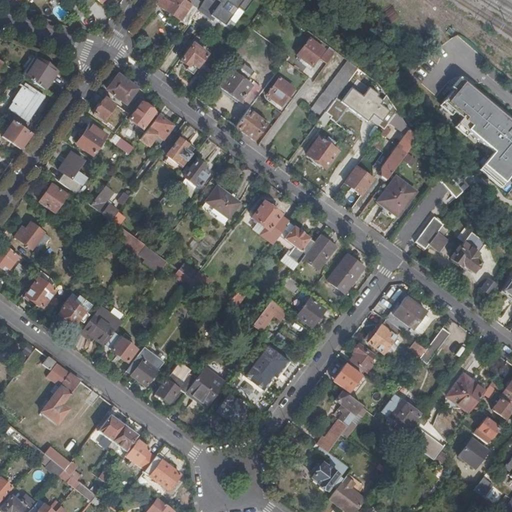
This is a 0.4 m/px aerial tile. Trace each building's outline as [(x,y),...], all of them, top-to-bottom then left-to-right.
[(166,0),(165,1),(163,0),(158,0),(155,5),(163,11),(163,10),(171,15),(173,17),(175,18),(185,25),(188,21),(192,16),(196,11),(197,9),(187,3),(182,0),(166,0)] [(196,0),(188,0),(187,3),(197,9),(200,5),(201,3),(196,0)] [(197,9),(196,11),(213,23),(215,20),(224,26),(237,8),(244,13),(253,0),(213,0),(212,2),(209,0),(202,0),(201,3),(200,5),(197,9)] [(69,12),(78,21),(84,15),(74,6),(69,12)] [(324,50),(310,40),(297,56),(312,67),(324,50)] [(206,55),(192,44),(180,61),(188,67),(185,70),(192,75),(206,55)] [(327,64),(334,54),(328,50),(321,60),(327,64)] [(25,78),(43,90),(49,82),(47,81),(54,71),(36,60),(25,78)] [(337,96),(358,69),(347,61),(323,93),(333,101),(336,97),(337,96)] [(253,72),(243,65),(235,76),(231,73),(220,88),(219,90),(237,103),(238,101),(246,107),(260,88),(252,82),(250,86),(245,83),(253,72)] [(125,104),(136,89),(118,75),(106,90),(125,104)] [(293,90),(279,79),(267,96),(281,106),(293,90)] [(511,121),(465,82),(454,94),(452,91),(439,106),(451,116),(454,112),(462,119),(455,128),(466,137),(469,133),(485,147),(486,146),(494,153),(478,171),(500,189),(511,174),(511,121)] [(12,122),(24,131),(29,123),(27,122),(44,97),(35,92),(25,86),(9,110),(16,115),(11,122),(12,122)] [(330,105),(325,113),(329,116),(331,117),(337,122),(348,107),(368,121),(370,118),(385,129),(398,112),(387,96),(382,102),(377,98),(379,95),(369,88),(363,95),(352,88),(342,102),(336,97),(333,101),(330,105)] [(330,105),(333,101),(323,93),(311,108),(322,117),(325,113),(330,105)] [(102,121),(114,105),(104,99),(93,114),(102,121)] [(248,111),(235,128),(253,141),(266,125),(263,123),(274,108),(263,100),(252,115),(248,111)] [(141,130),(154,113),(140,103),(127,119),(141,130)] [(276,111),(272,117),(276,120),(280,114),(276,111)] [(405,123),(398,112),(385,129),(396,136),(400,130),(405,123)] [(329,116),(325,113),(322,117),(318,122),(323,126),(331,117),(329,116)] [(166,122),(158,115),(139,140),(147,146),(166,122)] [(20,150),(30,135),(24,131),(12,122),(1,137),(20,150)] [(406,134),(410,130),(405,123),(400,130),(406,134)] [(92,155),(105,136),(88,124),(75,144),(92,155)] [(391,173),(416,140),(410,130),(406,134),(389,158),(382,167),(383,167),(391,173)] [(324,142),(319,139),(306,156),(325,169),(338,152),(332,148),(334,144),(328,138),(324,142)] [(133,148),(120,139),(115,145),(128,155),(133,148)] [(174,143),(170,140),(161,153),(167,157),(164,162),(173,169),(177,164),(180,167),(193,149),(186,144),(185,145),(177,139),(174,143)] [(349,161),(357,167),(365,156),(357,151),(349,161)] [(71,179),(83,162),(69,152),(57,170),(71,179)] [(403,161),(411,168),(416,161),(408,155),(403,161)] [(197,188),(206,176),(200,172),(203,167),(203,166),(203,164),(198,160),(195,161),(183,178),(184,179),(181,184),(189,189),(192,185),(197,188)] [(381,175),(386,179),(391,173),(383,167),(381,170),(384,171),(381,175)] [(344,183),(361,196),(372,180),(356,168),(344,183)] [(461,191),(465,188),(462,185),(464,183),(453,170),(441,180),(456,198),(462,192),(461,191)] [(385,208),(397,217),(415,193),(397,180),(379,204),(385,208)] [(53,214),(66,196),(51,185),(38,203),(53,214)] [(112,193),(104,187),(97,197),(105,203),(112,193)] [(227,219),(238,204),(232,199),(229,197),(216,187),(205,202),(227,219)] [(105,203),(97,197),(93,203),(90,206),(110,221),(117,212),(105,203)] [(253,230),(272,244),(278,236),(288,223),(279,217),(280,215),(263,202),(251,218),(258,224),(253,230)] [(430,222),(415,242),(417,244),(416,246),(423,251),(428,245),(437,233),(441,227),(434,222),(433,223),(430,222)] [(29,223),(24,230),(22,232),(19,230),(13,238),(30,251),(43,233),(29,223)] [(287,257),(297,265),(302,259),(314,243),(288,223),(278,236),(294,247),(287,257)] [(443,237),(449,229),(443,224),(441,227),(437,233),(443,237)] [(116,226),(113,230),(118,234),(116,237),(125,243),(123,246),(137,256),(140,252),(144,246),(133,238),(116,226)] [(443,237),(437,233),(428,245),(439,252),(447,241),(443,237)] [(334,244),(322,235),(320,237),(332,246),(334,244)] [(319,236),(314,243),(302,259),(317,271),(335,248),(332,246),(320,237),(319,236)] [(476,246),(466,239),(463,243),(473,251),(476,246)] [(166,245),(164,243),(156,255),(158,256),(166,245)] [(473,251),(463,243),(451,260),(460,267),(462,265),(473,273),(480,264),(474,259),(478,254),(473,251)] [(144,246),(140,252),(162,268),(166,262),(158,256),(156,255),(144,246)] [(17,258),(4,248),(0,252),(0,268),(2,266),(8,270),(17,258)] [(346,256),(360,267),(362,264),(348,254),(346,256)] [(363,269),(360,267),(346,256),(327,282),(343,294),(363,269)] [(174,277),(188,288),(193,282),(192,282),(178,271),(174,277)] [(54,282),(42,273),(37,279),(50,288),(54,282)] [(200,288),(203,290),(209,282),(198,274),(192,282),(193,282),(200,288)] [(511,276),(500,292),(511,301),(511,276)] [(288,278),(283,284),(295,293),(299,287),(288,278)] [(42,308),(54,291),(50,288),(37,279),(25,296),(35,304),(42,308)] [(490,296),(497,286),(488,280),(482,289),(490,296)] [(188,288),(187,290),(195,295),(200,288),(193,282),(188,288)] [(237,292),(226,307),(233,312),(244,297),(237,292)] [(25,296),(23,299),(33,306),(35,304),(25,296)] [(78,300),(77,300),(71,296),(61,309),(62,309),(57,316),(59,317),(57,318),(64,323),(65,322),(73,327),(80,317),(84,313),(74,306),(78,300)] [(79,297),(77,300),(78,300),(74,306),(84,313),(80,317),(83,319),(81,322),(83,324),(88,316),(86,315),(92,306),(79,297)] [(396,305),(385,320),(385,321),(400,331),(407,337),(413,329),(419,332),(429,319),(424,315),(425,313),(405,298),(399,307),(396,305)] [(271,303),(282,311),(284,309),(279,306),(280,303),(274,299),(271,303)] [(311,328),(324,311),(309,300),(296,317),(311,328)] [(252,326),(260,332),(273,315),(278,319),(283,312),(282,311),(271,303),(270,302),(252,326)] [(121,323),(99,307),(82,330),(103,346),(121,323)] [(251,326),(241,318),(237,324),(247,331),(251,326)] [(400,331),(385,321),(381,327),(380,326),(367,343),(383,355),(400,331)] [(450,335),(442,329),(425,350),(420,357),(417,361),(425,367),(450,335)] [(126,363),(136,350),(127,344),(131,339),(125,334),(121,339),(114,334),(104,346),(110,351),(110,352),(126,363)] [(425,350),(414,342),(410,349),(420,357),(425,350)] [(277,353),(266,345),(258,356),(269,364),(277,353)] [(350,361),(347,366),(360,375),(363,371),(365,372),(370,365),(369,365),(372,362),(369,360),(372,356),(358,346),(354,352),(355,353),(350,361)] [(143,348),(126,372),(145,387),(153,375),(156,377),(158,374),(156,372),(163,363),(143,348)] [(258,356),(243,376),(263,391),(277,371),(280,373),(288,361),(277,353),(269,364),(258,356)] [(55,364),(47,358),(41,366),(49,372),(55,364)] [(155,394),(174,408),(185,393),(196,379),(189,374),(190,372),(179,363),(155,394)] [(50,373),(46,378),(59,388),(41,413),(57,425),(68,410),(62,405),(70,395),(79,382),(56,364),(50,373)] [(348,393),(360,376),(345,365),(335,379),(342,384),(340,387),(348,393)] [(196,379),(185,393),(204,406),(222,383),(203,369),(196,379)] [(452,402),(468,413),(472,408),(475,404),(485,391),(463,375),(446,397),(447,398),(448,396),(454,400),(452,402)] [(511,379),(501,394),(511,402),(511,379)] [(85,386),(79,382),(70,395),(76,399),(85,386)] [(499,388),(492,382),(489,386),(497,391),(499,388)] [(361,407),(340,392),(334,401),(340,406),(335,413),(340,418),(324,439),(322,438),(316,445),(319,447),(327,453),(341,435),(357,413),(361,407)] [(233,423),(244,408),(228,396),(216,412),(225,419),(226,418),(233,423)] [(407,431),(419,414),(401,401),(400,401),(393,396),(381,413),(407,431)] [(505,420),(511,409),(511,408),(500,399),(491,410),(505,420)] [(111,442),(123,426),(112,418),(117,410),(113,407),(107,415),(109,417),(97,432),(111,442)] [(369,413),(361,407),(357,413),(365,419),(367,416),(369,413)] [(473,434),(486,444),(498,429),(485,418),(473,434)] [(136,437),(123,426),(111,442),(112,443),(124,452),(136,437)] [(442,447),(415,427),(405,440),(406,441),(425,455),(432,460),(442,447)] [(6,433),(22,446),(26,441),(10,428),(6,433)] [(473,469),(487,451),(471,439),(457,457),(473,469)] [(32,454),(36,449),(26,441),(22,446),(32,454)] [(148,451),(136,441),(124,457),(136,467),(148,451)] [(425,455),(406,441),(403,446),(421,460),(425,455)] [(319,447),(312,457),(322,464),(312,477),(312,479),(318,484),(317,485),(326,492),(330,485),(336,489),(343,479),(340,477),(347,468),(327,453),(319,447)] [(46,466),(43,469),(56,480),(59,477),(63,471),(44,455),(39,460),(46,466)] [(179,475),(155,457),(144,473),(156,483),(155,485),(157,487),(158,484),(167,491),(179,475)] [(70,462),(63,471),(69,476),(73,471),(76,467),(70,462)] [(63,471),(59,477),(74,490),(76,487),(79,484),(76,482),(69,476),(63,471)] [(73,471),(69,476),(76,482),(80,477),(73,471)] [(102,473),(98,479),(104,484),(109,478),(102,473)] [(347,474),(345,477),(354,484),(349,491),(355,495),(355,494),(362,485),(347,474)] [(80,477),(76,482),(79,484),(80,485),(94,497),(98,492),(80,477)] [(343,479),(336,489),(328,500),(336,506),(337,504),(344,509),(342,511),(355,511),(364,500),(355,494),(355,495),(349,491),(354,484),(345,477),(343,479)] [(0,501),(11,488),(0,478),(0,501)] [(472,491),(475,492),(482,498),(491,486),(481,479),(472,491)] [(490,491),(506,504),(511,496),(511,491),(498,480),(490,491)] [(91,501),(94,497),(80,485),(78,488),(77,490),(91,501)] [(452,511),(463,495),(451,486),(439,502),(452,511)] [(34,503),(25,496),(18,504),(11,498),(0,510),(1,510),(0,511),(21,511),(26,507),(28,509),(34,503)] [(96,507),(98,504),(100,501),(94,497),(91,501),(90,502),(96,507)] [(171,511),(173,511),(157,499),(146,511),(171,511)] [(511,511),(511,499),(502,511),(511,511)] [(29,511),(54,511),(56,510),(58,508),(55,505),(49,510),(38,501),(29,511)] [(108,511),(109,511),(112,509),(100,501),(98,504),(108,511)]
